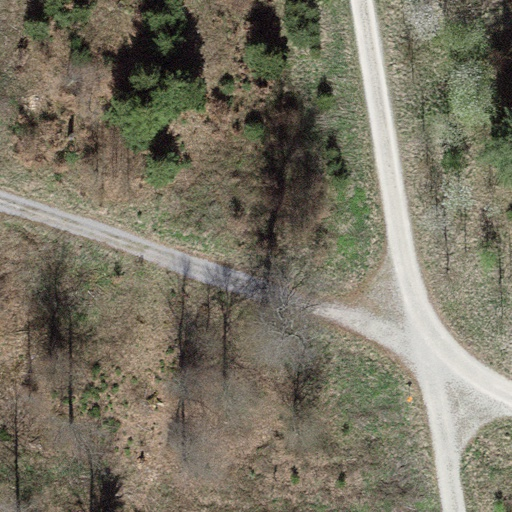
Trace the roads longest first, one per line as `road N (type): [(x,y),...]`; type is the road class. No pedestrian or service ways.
road 1 (track): [(0,208),(427,349),(511,388)]
road 2 (track): [(454,511),(368,0)]
